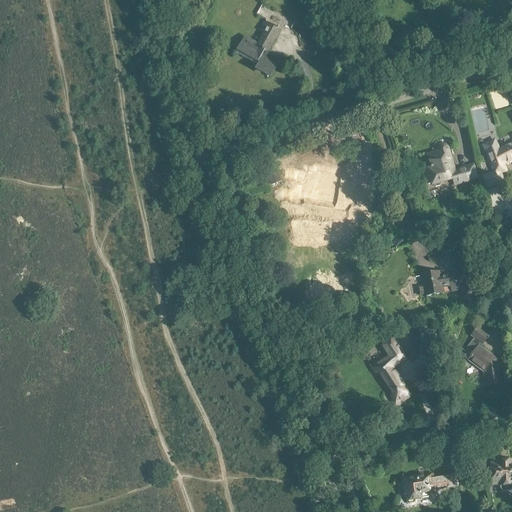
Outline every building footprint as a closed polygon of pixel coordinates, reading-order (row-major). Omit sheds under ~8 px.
[(254,68),(270,77),(280,58),(268,51),(279,31),(263,22),(259,31),(263,33),(257,44),(244,37),(235,53),(256,65),(254,68)] [(506,172),(504,165),(511,160),(511,143),(498,150),(494,141),(482,147),(483,147),(488,157),(493,173),(481,177),(486,190),(501,184),(498,175),(506,172)] [(454,187),(479,179),(474,164),(456,170),(449,149),(448,146),(446,145),(443,144),(441,144),(439,145),(436,147),(436,150),(436,152),(426,155),(430,168),(426,169),(421,171),(426,187),(430,185),(431,187),(433,187),(435,188),(440,186),(441,184),(452,181),(454,187)] [(271,186),(281,182),(277,173),(267,177),(271,186)] [(329,203),(341,205),(342,205),(343,200),(351,201),(353,188),(342,186),(343,178),(332,177),(332,175),(327,174),(327,176),(323,175),(323,174),(318,173),(318,175),(309,174),(308,180),(305,180),(303,195),(330,199),(329,203)] [(405,239),(399,234),(391,243),(396,248),(405,239)] [(439,273),(420,276),(423,297),(443,294),(442,288),(450,286),(451,292),(463,290),(465,301),(475,300),(466,250),(454,252),(457,273),(448,275),(448,277),(440,279),(439,273)] [(441,313),(432,316),(433,321),(436,321),(437,324),(438,324),(440,338),(445,337),(441,313)] [(375,328),(368,317),(360,321),(367,333),(375,328)] [(416,351),(429,348),(425,326),(412,329),(416,351)] [(473,354),(468,361),(484,374),(486,386),(500,384),(496,361),(479,347),(481,345),(482,346),(490,335),(479,326),(471,337),(474,339),(467,349),(473,354)] [(390,361),(374,371),(396,404),(410,395),(392,367),(405,359),(392,339),(381,346),(390,361)] [(497,466),(490,466),(491,485),(498,485),(498,488),(501,487),(501,490),(504,493),(511,492),(511,490),(511,460),(497,462),(497,466)] [(406,502),(407,501),(409,504),(415,504),(416,500),(428,498),(428,494),(435,493),(434,490),(457,487),(455,474),(427,478),(427,477),(426,477),(425,476),(425,477),(402,480),(406,502)]
